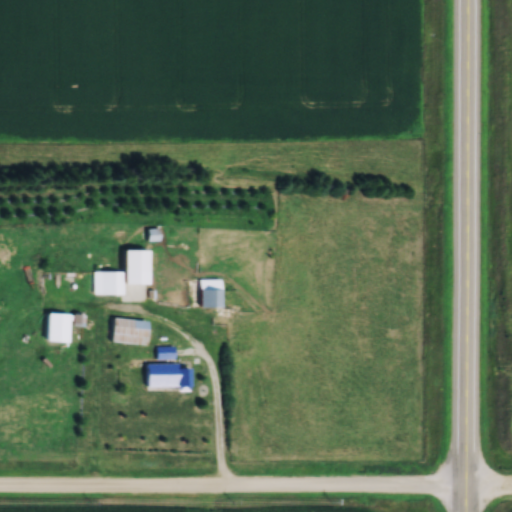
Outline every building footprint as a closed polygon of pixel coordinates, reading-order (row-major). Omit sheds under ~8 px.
[(143,249),(119,249),(119,284),(143,284),(143,249)] [(189,279),(189,306),(218,306),(218,279),(189,279)] [(108,342),(141,342),(141,319),(108,319),(108,342)] [(171,346),(153,346),(153,359),(171,359),(171,346)] [(187,388),(187,363),(143,363),(143,388),(187,388)]
